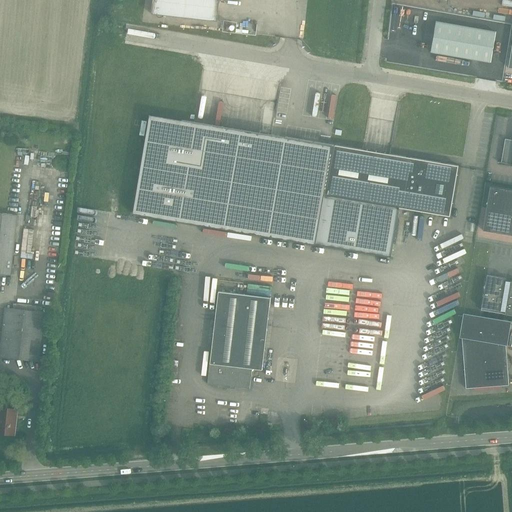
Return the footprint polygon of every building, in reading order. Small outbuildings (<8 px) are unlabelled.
[(152,0),(151,14),(217,22),(219,0),(152,0)] [(436,22),(430,53),(490,63),(496,33),(436,22)] [(150,114),(134,214),(315,243),(390,256),(399,208),(449,216),(458,166),(390,154),(389,154),(362,150),(362,149),(332,144),(332,145),(192,121),(150,114)] [(511,164),(511,139),(505,139),(501,162),(498,161),(498,162),(511,164)] [(511,190),(490,186),(486,208),(511,212),(511,190)] [(511,212),(486,208),(483,230),(511,235),(511,212)] [(0,273),(10,275),(17,216),(7,214),(0,213),(0,273)] [(25,222),(23,251),(38,252),(40,223),(25,222)] [(486,277),(481,310),(511,315),(511,281),(506,280),(486,277)] [(229,388),(234,389),(235,387),(249,389),(251,368),(261,370),(270,298),(218,292),(207,384),(229,386),(229,388)] [(0,345),(0,357),(38,362),(44,312),(4,308),(0,345)] [(508,385),(505,345),(507,346),(510,329),(491,326),(492,318),(463,313),(459,337),(461,338),(465,388),(508,385)] [(0,433),(13,435),(17,409),(0,407),(0,433)]
